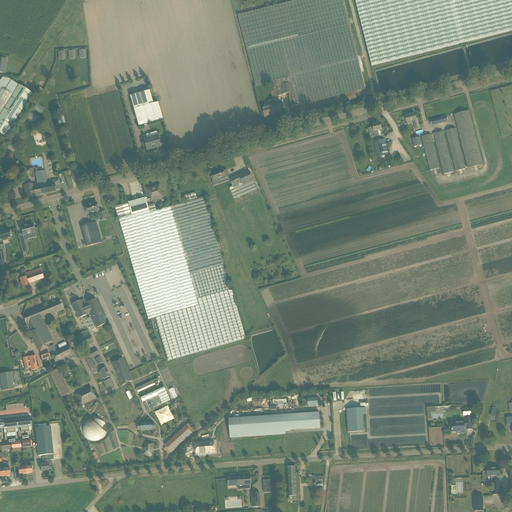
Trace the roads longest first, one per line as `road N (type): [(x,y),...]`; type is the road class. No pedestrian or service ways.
road 1 (tertiary): [(0,213),(511,69)]
road 2 (unclassified): [(117,477),(511,449)]
